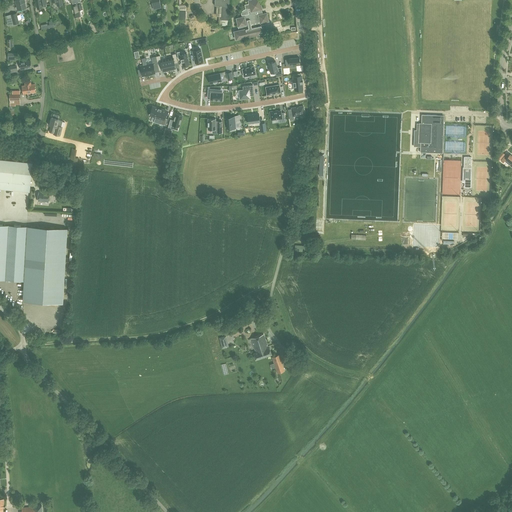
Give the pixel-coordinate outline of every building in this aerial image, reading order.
[(18,10),(27,8),(25,2),(26,2),(25,0),(15,0),(18,10)] [(35,0),(37,8),(42,7),(47,6),(46,3),(47,3),(45,0),(35,0)] [(79,17),(76,0),(69,0),(70,2),(72,2),(76,17),(79,17)] [(214,0),(215,5),(216,5),(216,16),(221,16),(221,19),(221,25),(228,26),(229,20),(228,20),(229,0),(214,0)] [(262,14),(261,9),(262,9),(260,0),(249,0),(248,0),(249,3),(245,4),(246,9),(243,10),(242,11),(242,12),(241,13),(242,15),(243,15),(244,16),(236,18),(238,27),(239,29),(233,31),(235,40),(244,37),(259,34),(258,32),(260,31),(261,34),(267,32),(265,24),(263,25),(263,23),(269,21),(267,13),(262,14)] [(22,25),(28,23),(26,14),(20,15),(22,25)] [(200,48),(193,50),(195,62),(203,60),(200,48)] [(189,65),(186,53),(182,54),(182,51),(176,53),(178,59),(181,59),(182,66),(189,65)] [(167,59),(169,70),(170,69),(170,70),(175,70),(174,69),(176,68),(175,63),(178,62),(176,53),(172,54),(173,57),(167,59)] [(169,70),(167,59),(161,60),(160,55),(156,56),(159,70),(163,69),(163,71),(165,71),(165,72),(169,71),(169,70)] [(147,65),(149,75),(155,74),(155,71),(159,71),(156,56),(151,58),(153,63),(147,65)] [(149,75),(147,65),(146,65),(145,58),(141,59),(143,66),(140,66),(141,69),(138,70),(139,76),(143,76),(143,77),(149,75)] [(23,61),(23,59),(19,60),(21,69),(32,67),(30,60),(23,61)] [(276,60),(269,62),(271,72),(275,71),(276,74),(282,73),(282,66),(277,67),(276,60)] [(254,66),(242,68),(244,76),(251,75),(251,78),(256,77),(254,66)] [(294,81),(293,81),(294,86),(294,89),(302,88),(302,84),(302,81),(301,76),(300,76),(300,73),(294,74),(294,76),(293,76),(294,81)] [(221,74),(209,76),(211,83),(222,81),(221,74)] [(22,86),(23,94),(28,93),(28,94),(30,94),(30,93),(31,92),(32,93),(34,93),(34,92),(36,92),(34,84),(31,84),(31,81),(25,82),(26,85),(22,86)] [(243,90),(239,90),(240,99),(248,98),(248,96),(250,95),(254,95),(253,85),(242,86),(243,90)] [(279,85),(266,87),(267,95),(281,93),(279,85)] [(208,88),(207,93),(210,93),(210,99),(222,100),(222,92),(215,92),(216,89),(208,88)] [(17,93),(13,93),(14,93),(10,93),(10,100),(10,106),(15,106),(15,105),(20,105),(20,100),(20,93),(17,93)] [(302,105),(290,107),(292,113),(288,114),(290,120),(293,119),(293,115),(304,113),(303,111),(304,111),(303,106),(303,107),(302,105)] [(153,106),(150,115),(155,116),(154,122),(165,125),(167,118),(164,118),(166,110),(161,109),(161,108),(161,109),(158,108),(153,106)] [(277,111),(270,112),(272,119),(278,118),(279,122),(286,121),(284,113),(281,113),(280,111),(277,111)] [(59,119),(58,119),(59,115),(54,113),(53,118),(52,117),(51,121),(49,120),(48,124),(50,125),(51,125),(49,132),(53,133),(53,134),(59,136),(62,127),(61,127),(63,121),(59,120),(59,119)] [(170,119),(168,127),(173,129),(174,125),(179,126),(182,115),(176,113),(174,120),(170,119)] [(260,122),(259,113),(247,115),(248,123),(260,122)] [(417,123),(417,130),(419,130),(418,142),(420,142),(421,142),(421,146),(420,152),(443,153),(444,124),(444,116),(444,115),(422,114),(421,122),(419,122),(419,123),(417,123)] [(237,116),(226,117),(228,129),(242,127),(241,119),(238,119),(237,116)] [(216,118),(208,118),(209,129),(218,129),(218,133),(222,133),(222,121),(218,121),(216,121),(216,118)] [(468,124),(445,123),(444,153),(467,153),(468,124)] [(480,142),(480,155),(488,155),(488,144),(485,144),(485,138),(490,138),(490,132),(485,132),(485,135),(484,135),(484,139),(482,139),(482,142),(480,142)] [(77,165),(78,158),(75,157),(77,149),(72,148),(70,157),(69,163),(74,164),(77,165)] [(499,161),(505,154),(502,151),(496,158),(499,161)] [(511,155),(510,154),(508,156),(506,154),(501,161),(503,162),(506,159),(511,163),(509,165),(511,167),(511,155)] [(471,157),(464,157),(464,167),(463,167),(463,181),(464,182),(464,187),(470,187),(471,157)] [(0,158),(0,188),(24,191),(30,192),(33,162),(0,158)] [(481,177),(481,183),(489,182),(488,167),(479,168),(480,177),(481,177)] [(49,202),(50,192),(39,191),(38,201),(49,202)] [(0,279),(22,280),(24,246),(25,226),(0,224),(0,279)] [(24,246),(22,280),(24,281),(23,301),(63,303),(67,228),(25,226),(24,246)] [(254,300),(258,302),(263,295),(259,292),(254,300)] [(258,302),(254,300),(246,313),(249,315),(250,315),(254,317),(253,317),(256,319),(264,306),(258,302)] [(268,346),(264,334),(251,338),(256,352),(253,353),(256,359),(272,354),(270,347),(269,348),(268,346)] [(222,348),(229,346),(226,335),(219,337),(222,348)] [(277,373),(285,371),(279,354),(272,357),(277,373)]
